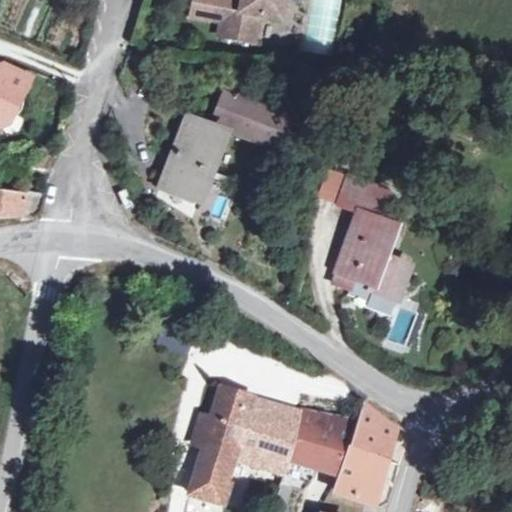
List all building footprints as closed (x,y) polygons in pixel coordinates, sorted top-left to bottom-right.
[(221,20),(225,0),(195,0),(192,15),(221,20)] [(225,0),(218,35),(255,42),(260,18),(280,21),(284,0),(225,0)] [(26,78),(0,66),(0,122),(5,125),(26,78)] [(224,93),(212,122),(277,148),(288,119),(224,93)] [(188,119),(162,188),(200,203),(227,134),(188,119)] [(374,288),(373,293),(399,303),(411,269),(385,259),(397,227),(378,220),(387,193),(349,179),(339,207),(358,215),(337,274),(342,276),(337,287),(349,292),(354,280),(374,288)] [(116,193),(125,214),(134,210),(124,189),(116,193)] [(0,216),(21,217),(39,212),(44,195),(29,192),(28,198),(0,194),(0,216)] [(300,467),(338,479),(348,448),(351,448),(358,425),(306,415),(299,413),(275,405),(276,404),(224,388),(215,419),(205,451),(191,496),(220,504),(235,459),(283,475),(284,473),(287,463),(300,467)] [(348,448),(338,479),(345,481),(340,494),(377,505),(397,430),(365,405),(358,425),(351,448),(348,448)] [(194,447),(205,451),(215,419),(203,415),(194,447)] [(297,477),(300,467),(287,463),(284,473),(297,477)]
